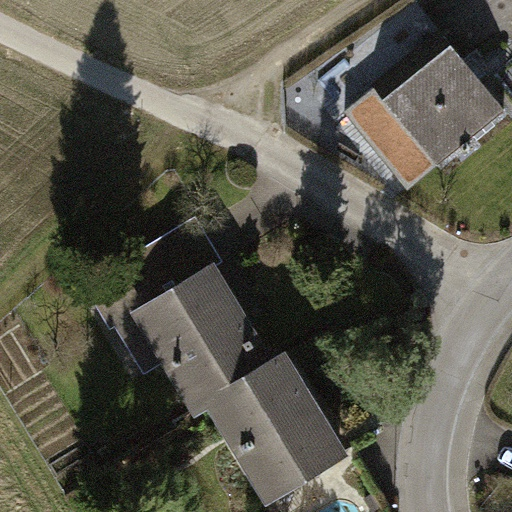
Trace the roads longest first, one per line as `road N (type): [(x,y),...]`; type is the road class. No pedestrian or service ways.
road 1 (track): [(498,291),(255,141),(0,27)]
road 2 (residential): [(511,278),(456,352),(431,427),(428,511)]
road 3 (track): [(202,117),(370,0)]
road 4 (unknown): [(188,281),(325,184)]
